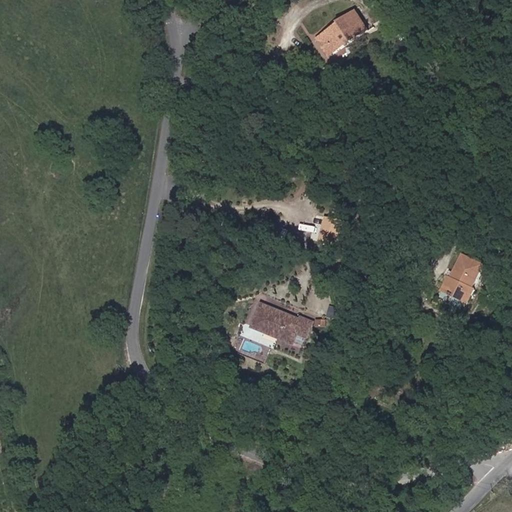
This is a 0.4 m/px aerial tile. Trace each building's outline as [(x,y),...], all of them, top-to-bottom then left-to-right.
[(349,46),(348,44),(353,40),(356,43),(374,30),(360,10),(341,23),(343,26),(321,40),(333,57),(349,46)] [(470,207),(459,207),(459,222),(470,222),(470,207)] [(341,246),(345,221),(326,218),(322,243),(341,246)] [(492,266),(467,254),(456,277),(454,277),(446,294),(476,308),(484,291),(481,290),(492,266)] [(300,344),(307,348),(318,323),(305,317),(304,321),(264,304),(255,327),(299,346),(300,344)]
